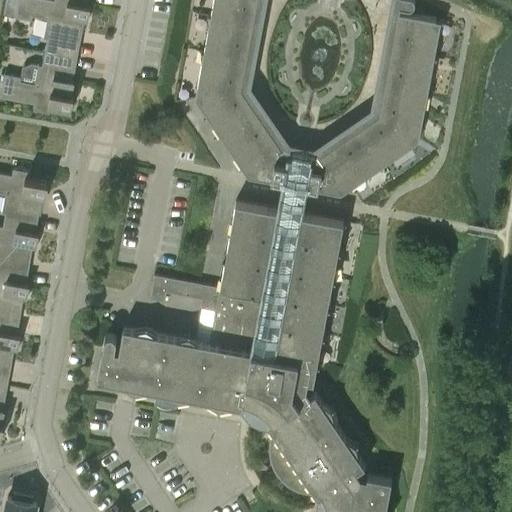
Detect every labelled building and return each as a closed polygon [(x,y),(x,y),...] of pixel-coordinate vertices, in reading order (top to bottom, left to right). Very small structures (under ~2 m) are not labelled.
[(47,38),(45,52),(77,58),(84,22),(88,22),(90,7),(87,6),(54,0),(53,0),(18,0),(16,17),(32,20),(32,16),(47,19),(44,38),(47,38)] [(426,68),(428,57),(436,59),(437,57),(434,57),(439,33),(434,32),(436,20),(440,21),(440,19),(413,14),(408,13),(410,13),(412,11),(414,9),(414,5),(412,3),(410,1),(409,1),(403,0),(399,0),(398,11),(379,113),(377,115),(316,157),(285,151),(242,88),(242,85),(258,0),(213,0),(211,15),(208,15),(208,16),(216,17),(214,28),(208,27),(204,51),(201,51),(201,52),(209,54),(207,65),(202,64),(195,97),(214,126),(219,123),(226,132),(219,137),(220,137),(222,136),(224,139),(236,156),(240,153),(246,163),(240,167),(240,168),(243,167),(248,175),(288,183),(341,193),(350,187),(351,189),(352,188),(348,181),(357,175),(360,179),(380,166),(382,168),(383,167),(378,161),(387,154),(390,159),(419,139),(425,106),(420,105),(422,93),(430,95),(430,94),(427,93),(432,69),(426,68)] [(36,104),(36,109),(48,111),(49,106),(71,111),(74,95),(70,94),(77,58),(45,52),(42,65),(38,65),(35,83),(20,81),(21,77),(5,74),(0,97),(36,104)] [(5,213),(3,226),(36,232),(42,197),(46,197),(48,181),(26,177),(27,173),(19,171),(14,171),(14,175),(0,172),(0,192),(5,194),(2,213),(5,213)] [(148,325),(148,322),(146,322),(146,325),(132,327),(124,326),(119,349),(115,348),(117,340),(116,337),(113,334),(110,333),(106,335),(104,338),(103,347),(97,379),(124,383),(134,389),(133,392),(134,393),(135,390),(147,388),(166,391),(177,397),(176,400),(177,401),(178,398),(190,396),(209,400),(220,406),(219,408),(220,409),(221,406),(233,404),(237,405),(240,405),(242,406),(243,401),(249,403),(255,405),(251,411),(260,417),(264,411),(268,416),(272,420),(268,423),(274,431),(272,436),(272,441),(269,441),(269,442),(272,443),(272,448),(272,453),(270,453),(270,455),(272,454),(274,459),(276,464),(274,465),(274,466),(276,465),(279,469),(282,473),(280,475),(281,476),(283,474),(287,478),(291,481),(290,483),(292,481),(296,484),(301,486),(300,488),(302,488),(302,486),(308,487),(313,487),(318,496),(322,493),(325,498),(328,504),(329,509),(329,511),(388,511),(387,505),(392,478),(367,473),(367,476),(360,475),(357,470),(365,464),(362,459),(358,443),(360,442),(359,441),(358,442),(343,432),(338,424),(334,408),(336,406),(335,405),(333,406),(319,396),(315,391),(311,394),(306,387),(308,379),(314,381),(317,363),(320,364),(320,363),(312,361),(314,350),(319,351),(322,335),(325,335),(325,334),(317,333),(319,321),(324,323),(328,307),(330,307),(330,306),(322,305),(324,293),(330,294),(333,279),(335,279),(336,277),(328,276),(330,265),(335,266),(338,250),(341,251),(341,249),(333,248),(335,237),(340,238),(344,221),(282,209),(236,200),(233,217),(238,219),(236,230),(228,228),(228,229),(230,230),(228,246),(233,247),(231,258),(223,257),(222,258),(225,258),(222,274),(228,275),(226,286),(217,285),(217,286),(200,283),(154,274),(150,298),(165,301),(166,292),(209,300),(208,309),(215,310),(210,342),(208,342),(205,341),(191,333),(191,330),(189,330),(189,333),(174,335),(161,333),(148,325)] [(0,278),(26,283),(33,247),(36,248),(39,233),(36,232),(3,226),(0,225),(0,278)] [(0,331),(17,334),(24,299),(27,299),(30,284),(26,283),(0,278),(0,331)] [(20,335),(17,334),(0,331),(0,384),(8,386),(14,350),(18,351),(20,335)] [(35,511),(37,503),(32,502),(33,497),(13,493),(12,499),(7,497),(4,511),(35,511)]
